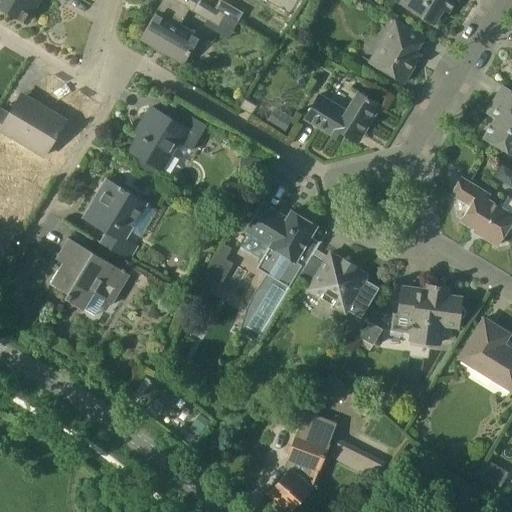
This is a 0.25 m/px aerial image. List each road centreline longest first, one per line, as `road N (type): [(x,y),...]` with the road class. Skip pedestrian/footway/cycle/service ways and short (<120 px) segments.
road 1 (unclassified): [(226,511),(82,397),(0,356)]
road 2 (residential): [(332,179),(142,62),(107,68)]
road 3 (residential): [(107,68),(107,104),(5,279)]
road 4 (residential): [(405,160),(504,0)]
road 5 (residential): [(427,236),(388,247),(340,219),(332,179)]
road 6 (residential): [(107,68),(74,78),(0,33)]
